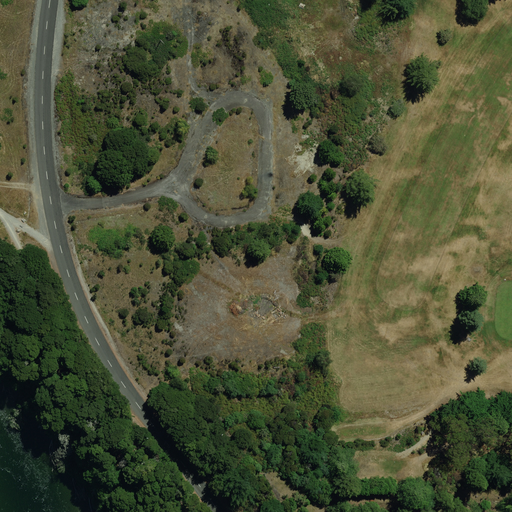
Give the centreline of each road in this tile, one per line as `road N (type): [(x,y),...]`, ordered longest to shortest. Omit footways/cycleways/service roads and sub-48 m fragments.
road 1 (residential): [(46,0),(36,83),(42,191),(55,245),(80,315),(217,511)]
road 2 (track): [(49,217),(155,202),(172,186),(206,109),(234,95),(254,105),(261,129),(257,177),(247,214),(202,222)]
